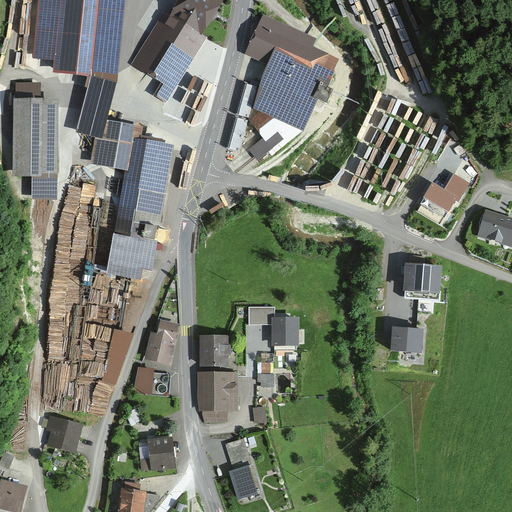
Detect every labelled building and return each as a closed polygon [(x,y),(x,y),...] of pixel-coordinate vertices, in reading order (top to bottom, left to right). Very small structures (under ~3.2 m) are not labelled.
[(38,0),(33,58),(55,60),(53,73),(92,77),(76,132),(95,137),(102,139),(106,120),(118,74),(125,0),(38,0)] [(223,0),(180,0),(170,17),(164,13),(132,64),(161,82),(153,96),(166,104),(208,37),(202,34),(223,0)] [(304,33),(263,15),(245,55),(267,65),(250,121),(275,153),(304,131),(317,99),(326,102),(331,90),(322,86),(326,78),(330,80),(338,59),(301,41),(304,33)] [(40,83),(16,83),(16,98),(13,98),(13,176),(32,177),(32,199),(57,199),(58,98),(40,98),(40,83)] [(257,87),(244,84),(227,149),(239,152),(257,87)] [(143,126),(106,120),(102,139),(95,137),(91,164),(125,170),(107,273),(141,280),(143,270),(152,272),(157,242),(154,241),(158,225),(160,226),(174,145),(162,142),(163,139),(141,135),(143,126)] [(468,185),(453,176),(444,192),(433,186),(421,207),(444,220),(455,200),(459,202),(468,185)] [(511,239),(511,221),(485,213),(477,238),(509,248),(511,239)] [(442,267),(406,263),(403,291),(439,295),(442,267)] [(275,307),(249,307),(249,325),(273,325),(273,318),(275,318),(275,307)] [(275,318),(273,318),(273,325),(273,345),(298,345),(298,318),(275,318)] [(179,325),(161,320),(158,334),(151,332),(144,360),(170,366),(179,325)] [(423,330),(392,327),(390,350),(422,353),(423,330)] [(228,336),(200,336),(200,367),(227,367),(228,356),(231,356),(231,345),(228,345),(228,336)] [(178,373),(138,367),(132,393),(179,398),(178,373)] [(238,373),(199,373),(199,412),(238,412),(238,373)] [(91,429),(62,421),(55,447),(84,455),(91,429)] [(243,439),(225,445),(233,470),(228,472),(237,501),(261,493),(243,439)] [(182,470),(179,441),(152,444),(156,473),(182,470)] [(4,505),(0,503),(0,511),(26,511),(31,493),(9,488),(4,505)] [(162,497),(130,490),(124,511),(153,511),(160,505),(162,497)]
